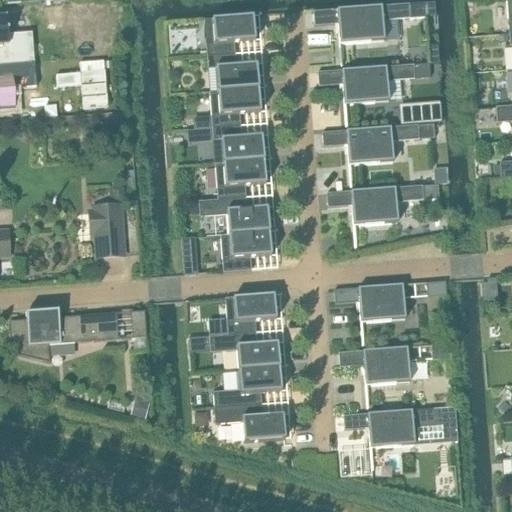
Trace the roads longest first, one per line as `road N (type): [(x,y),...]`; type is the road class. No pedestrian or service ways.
road 1 (residential): [(313,277),(293,13)]
road 2 (residential): [(313,277),(511,261)]
road 3 (residential): [(137,290),(313,277)]
road 4 (residential): [(324,452),(313,277)]
road 5 (unclassified): [(0,299),(137,290)]
